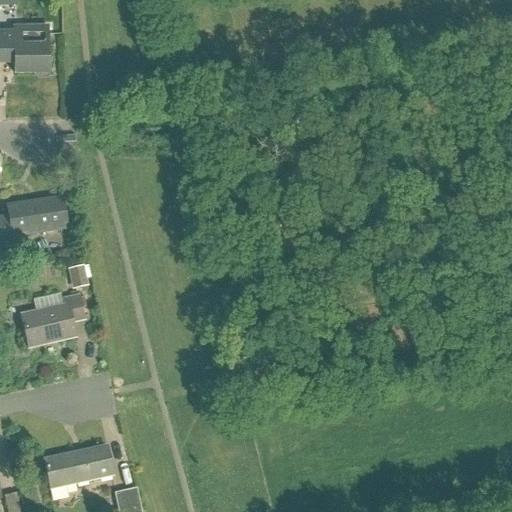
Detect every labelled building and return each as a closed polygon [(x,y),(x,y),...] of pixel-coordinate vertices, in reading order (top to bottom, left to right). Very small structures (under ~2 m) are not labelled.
[(0,64),(14,64),(14,75),(35,75),(35,77),(37,79),(46,79),(48,77),(47,28),(13,29),(13,36),(0,35),(0,64)] [(0,218),(0,244),(13,242),(12,237),(66,229),(62,199),(7,207),(8,217),(0,218)] [(85,265),(68,269),(73,291),(90,288),(85,265)] [(62,300),(64,306),(20,316),(27,349),(75,338),(72,323),(84,321),(79,297),(62,300)] [(106,447),(43,461),(50,491),(112,477),(106,447)] [(118,511),(140,511),(135,490),(114,495),(118,511)] [(19,511),(15,494),(3,497),(6,511),(19,511)]
